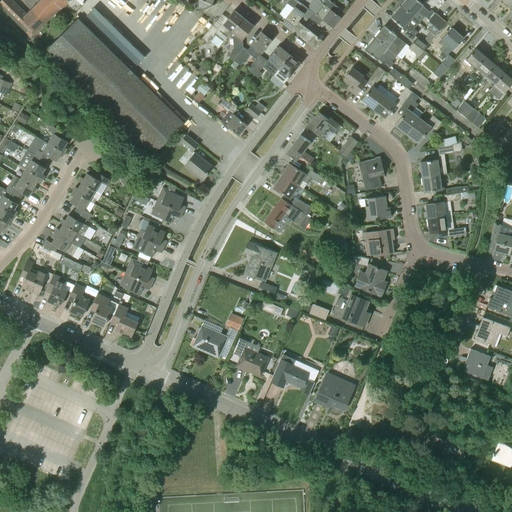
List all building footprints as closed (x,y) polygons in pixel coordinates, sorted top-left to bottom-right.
[(0,6),(31,37),(68,1),(66,0),(41,0),(27,15),(11,0),(1,0),(0,1),(0,6)] [(291,30),(304,14),(308,9),(307,8),(296,0),(290,0),(288,4),(294,8),(282,23),(291,30)] [(326,6),(317,0),(312,0),(307,8),(308,9),(304,14),(308,18),(318,25),(322,20),(333,28),(341,18),(334,13),(326,6)] [(328,0),(317,0),(334,13),(339,7),(328,0)] [(423,5),(417,0),(406,0),(401,6),(412,16),(418,10),(425,17),(429,20),(435,13),(431,10),(429,12),(423,6),(423,5)] [(414,29),(419,23),(412,16),(401,6),(391,18),(402,28),(402,27),(410,34),(411,33),(415,36),(418,33),(414,29)] [(243,18),(234,10),(218,30),(212,25),(202,38),(209,44),(210,42),(219,48),(224,42),(232,32),(232,31),(243,18)] [(322,41),(312,33),(303,26),(308,18),(304,14),(291,30),(316,49),(322,41)] [(438,16),(427,30),(430,33),(434,36),(446,23),(438,16)] [(185,124),(123,63),(128,58),(88,18),(82,23),(79,20),(47,52),(153,156),(185,124)] [(253,26),(243,18),(232,31),(232,32),(236,35),(233,39),(233,50),(228,56),(233,60),(237,56),(236,55),(241,49),(242,50),(243,48),(242,47),(242,40),(253,26)] [(139,62),(147,54),(113,20),(105,28),(139,62)] [(397,55),(406,44),(395,36),(396,35),(384,26),(375,37),(386,47),(397,55)] [(441,62),(442,63),(447,68),(454,60),(448,55),(453,49),(454,50),(463,38),(452,28),(442,39),(448,44),(442,52),(447,56),(443,61),(441,62)] [(258,56),(271,40),(261,32),(251,45),(252,46),(247,51),(243,48),(242,50),(241,49),(236,55),(237,56),(233,60),(234,61),(239,65),(240,66),(250,54),(256,59),(258,56)] [(423,51),(435,37),(434,36),(430,33),(423,42),(417,37),(412,43),(423,51)] [(381,53),(386,47),(375,37),(365,50),(376,59),(377,58),(384,64),(384,63),(390,68),(393,64),(387,59),(388,59),(381,53)] [(423,51),(412,43),(408,48),(419,57),(423,51)] [(273,76),(289,55),(279,46),(266,62),(258,56),(256,59),(251,65),(248,70),(258,79),(262,74),(259,72),(263,67),(273,76)] [(485,57),(475,48),(466,59),(474,66),(476,68),(485,57)] [(423,51),(419,57),(417,60),(419,61),(426,53),(423,51)] [(447,56),(442,52),(438,56),(443,61),(447,56)] [(284,84),(300,63),(289,55),(273,76),(284,84)] [(486,76),(495,65),(485,57),(476,68),(486,76)] [(234,61),(230,65),(236,69),(239,65),(234,61)] [(438,78),(447,68),(442,63),(433,73),(438,78)] [(495,84),(504,73),(495,65),(486,76),(495,84)] [(207,70),(201,66),(197,72),(202,76),(207,70)] [(364,77),(352,67),(343,79),(350,85),(347,89),(352,92),(354,89),(359,93),(367,82),(362,79),(364,77)] [(373,109),(384,95),(387,90),(380,84),(378,87),(375,85),(385,72),(379,67),(367,83),(372,87),(362,100),(373,109)] [(402,76),(393,68),(389,74),(398,81),(402,76)] [(505,93),(511,84),(511,80),(504,73),(495,84),(505,92),(505,93)] [(412,84),(402,76),(398,81),(408,89),(412,84)] [(0,85),(9,89),(11,85),(11,83),(2,79),(0,78),(0,85)] [(196,89),(204,95),(210,88),(202,82),(196,89)] [(0,92),(7,95),(9,89),(0,85),(0,92)] [(30,90),(23,85),(20,90),(26,95),(30,90)] [(406,88),(398,98),(396,101),(402,106),(412,92),(408,89),(406,88)] [(394,103),(396,101),(398,98),(387,90),(384,95),(373,109),(385,118),(395,104),(394,103)] [(407,134),(419,118),(412,113),(418,104),(415,102),(419,97),(412,92),(402,106),(407,110),(395,125),(407,134)] [(455,98),(450,104),(456,108),(460,102),(455,98)] [(238,135),(246,125),(233,114),(237,109),(224,99),(219,105),(229,112),(221,122),(238,135)] [(21,105),(15,102),(12,109),(18,111),(21,105)] [(261,112),(251,104),(245,111),(256,119),(261,112)] [(466,118),(474,109),(468,104),(460,114),(466,118)] [(480,114),(474,109),(466,118),(472,124),(480,114)] [(24,125),(29,117),(21,112),(16,120),(24,125)] [(335,134),(341,126),(330,118),(328,120),(318,112),(311,122),(315,126),(311,130),(324,140),(332,132),(335,134)] [(418,143),(430,128),(435,132),(442,123),(432,116),(426,124),(419,118),(407,134),(418,143)] [(505,119),(500,125),(505,129),(510,123),(505,119)] [(64,148),(68,142),(60,137),(63,132),(51,125),(48,130),(53,133),(47,143),(65,153),(67,149),(64,148)] [(180,130),(175,136),(180,140),(184,134),(180,130)] [(304,152),(311,142),(300,135),(286,154),(307,168),(313,159),(304,152)] [(65,153),(47,143),(35,136),(29,147),(27,150),(46,162),(49,157),(56,161),(60,156),(62,157),(65,153)] [(192,152),(198,145),(187,136),(181,143),(192,152)] [(471,140),(466,136),(463,140),(468,144),(471,140)] [(5,137),(0,145),(0,154),(2,155),(10,141),(5,137)] [(346,157),(357,142),(351,137),(339,152),(346,157)] [(178,142),(174,139),(169,144),(173,147),(178,142)] [(482,145),(474,139),(470,144),(478,150),(482,145)] [(19,145),(11,141),(7,148),(15,153),(19,145)] [(453,153),(452,144),(439,148),(438,148),(439,160),(420,162),(422,177),(439,175),(447,174),(444,154),(453,153)] [(46,162),(27,150),(18,164),(26,169),(43,179),(45,175),(42,174),(46,168),(43,166),(46,162)] [(350,152),(346,157),(350,160),(351,161),(354,156),(350,152)] [(212,168),(195,154),(185,166),(202,180),(212,168)] [(382,187),(379,175),(384,174),(380,157),(359,163),(362,177),(365,176),(368,190),(382,187)] [(282,174),(299,185),(302,180),(307,183),(311,177),(322,185),(325,179),(307,168),(304,173),(289,163),(285,169),(283,167),(280,173),(282,174)] [(43,179),(26,169),(20,179),(34,187),(38,182),(40,183),(43,179)] [(481,170),(472,171),(472,179),(481,179),(481,170)] [(95,191),(101,182),(106,185),(109,180),(98,173),(95,178),(87,173),(84,179),(81,177),(78,182),(81,183),(95,191)] [(299,185),(282,174),(273,188),(290,199),(299,185)] [(35,193),(37,189),(34,187),(20,179),(14,175),(6,190),(18,197),(21,192),(28,197),(32,191),(35,193)] [(131,181),(127,175),(120,180),(124,186),(131,181)] [(440,182),(439,175),(422,177),(424,192),(444,189),(443,182),(440,182)] [(92,197),(95,191),(81,183),(78,188),(75,187),(73,191),(90,201),(94,204),(96,200),(92,197)] [(347,195),(355,193),(354,185),(346,186),(347,195)] [(18,197),(6,190),(5,190),(0,186),(0,196),(2,197),(0,200),(0,207),(15,216),(17,211),(15,210),(18,204),(15,202),(18,197)] [(468,192),(467,186),(446,189),(447,195),(468,192)] [(181,205),(184,198),(166,190),(163,196),(158,194),(155,201),(183,213),(186,206),(181,205)] [(84,210),(90,201),(73,191),(70,195),(73,196),(70,202),(77,207),(75,212),(87,219),(86,219),(89,220),(92,215),(84,210)] [(469,199),(468,192),(447,195),(444,195),(445,202),(469,199)] [(387,208),(385,196),(365,199),(368,220),(391,217),(390,207),(387,208)] [(307,215),(312,207),(295,197),(291,205),(307,215)] [(307,215),(291,205),(281,199),(264,221),(272,227),(283,215),(293,222),(294,222),(304,230),(312,220),(307,216),(307,215)] [(183,213),(155,201),(150,214),(171,223),(174,216),(180,219),(183,213)] [(347,207),(342,202),(336,209),(342,213),(347,207)] [(445,216),(443,202),(426,204),(428,219),(445,216)] [(0,219),(9,225),(15,216),(0,207),(0,219)] [(123,211),(117,207),(114,213),(120,217),(123,211)] [(83,224),(86,219),(87,219),(75,212),(72,216),(68,215),(65,220),(62,219),(60,223),(63,225),(83,237),(83,236),(86,232),(80,228),(83,224)] [(447,231),(445,216),(428,219),(430,233),(447,231)] [(127,228),(130,220),(125,218),(122,226),(127,228)] [(0,232),(1,233),(4,227),(7,229),(9,225),(0,219),(0,232)] [(508,254),(511,239),(511,227),(495,223),(490,240),(497,242),(494,250),(508,254)] [(85,238),(83,236),(83,237),(63,225),(60,230),(57,228),(54,232),(71,243),(78,247),(79,248),(85,238)] [(164,247),(167,241),(163,239),(165,232),(147,225),(145,232),(141,230),(139,236),(164,247)] [(467,235),(466,227),(449,230),(447,230),(448,237),(467,235)] [(394,240),(393,229),(372,232),(373,240),(368,241),(370,255),(380,254),(380,256),(394,254),(392,240),(394,240)] [(55,252),(58,248),(72,256),(78,247),(71,243),(54,232),(52,236),(55,238),(52,243),(46,240),(43,246),(55,252)] [(120,247),(125,235),(120,232),(119,232),(116,239),(114,244),(115,244),(120,247)] [(162,253),(164,247),(139,236),(133,249),(152,257),(155,250),(162,253)] [(276,254),(248,242),(244,253),(252,256),(245,273),(262,280),(269,263),(272,264),(276,254)] [(112,254),(116,248),(114,247),(110,245),(106,253),(110,255),(110,253),(112,254)] [(105,252),(100,249),(96,255),(101,258),(105,252)] [(367,266),(369,259),(352,255),(350,262),(367,266)] [(38,294),(47,275),(39,271),(37,274),(30,271),(33,263),(27,260),(20,275),(26,278),(22,287),(38,294)] [(101,263),(95,260),(92,267),(97,270),(101,263)] [(153,269),(135,261),(132,268),(128,266),(125,272),(131,274),(152,283),(155,278),(150,276),(153,269)] [(102,262),(99,268),(106,271),(109,264),(102,262)] [(81,271),(87,273),(90,267),(84,264),(81,271)] [(382,281),(386,271),(369,265),(366,273),(362,272),(356,287),(381,296),(386,283),(382,281)] [(152,283),(131,274),(125,272),(119,286),(140,294),(143,287),(149,290),(152,283)] [(70,295),(75,285),(66,281),(65,282),(59,279),(60,278),(53,275),(48,287),(53,290),(48,301),(60,307),(66,292),(70,295)] [(277,288),(261,282),(257,293),(272,299),(277,288)] [(96,297),(97,294),(99,291),(87,285),(85,289),(75,285),(70,295),(70,297),(75,299),(70,311),(82,317),(89,300),(92,295),(96,297)] [(511,291),(497,286),(492,298),(490,298),(486,307),(511,316),(511,291)] [(275,292),(272,299),(282,303),(285,296),(275,292)] [(114,316),(118,305),(110,300),(97,294),(96,297),(92,306),(97,309),(91,321),(103,327),(109,314),(114,316)] [(364,326),(369,314),(365,312),(368,301),(351,294),(342,317),(364,326)] [(327,318),(331,308),(315,302),(311,311),(327,318)] [(124,317),(128,308),(118,305),(114,316),(111,324),(117,326),(115,330),(131,337),(138,323),(124,317)] [(299,310),(290,307),(286,316),(295,319),(299,310)] [(238,329),(242,320),(230,315),(226,324),(238,329)] [(510,328),(483,317),(474,339),(494,346),(499,334),(507,337),(510,328)] [(331,326),(328,335),(335,338),(339,329),(331,326)] [(218,358),(228,337),(214,331),(213,334),(200,328),(194,343),(207,349),(206,352),(218,358)] [(262,373),(269,358),(244,348),(237,366),(247,371),(249,367),(262,373)] [(487,365),(490,357),(470,349),(467,359),(469,360),(465,372),(488,381),(493,367),(487,365)] [(302,388),(309,373),(281,360),(271,381),(283,387),(286,381),(302,388)] [(344,410),(351,392),(335,385),(338,378),(327,373),(315,401),(326,406),(327,402),(344,410)] [(511,451),(499,444),(493,460),(511,466),(511,451)]
